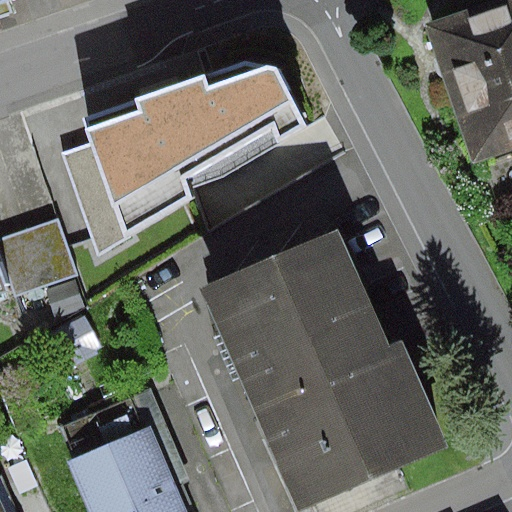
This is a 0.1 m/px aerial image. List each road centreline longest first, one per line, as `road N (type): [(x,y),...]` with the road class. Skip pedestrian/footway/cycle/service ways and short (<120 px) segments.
road 1 (residential): [(315,0),(511,360)]
road 2 (residential): [(224,0),(0,77)]
